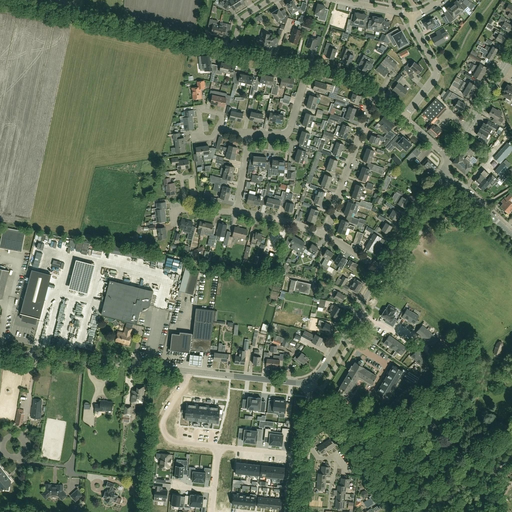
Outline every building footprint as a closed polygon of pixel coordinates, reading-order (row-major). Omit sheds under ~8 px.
[(220,0),(218,4),(224,8),(228,10),(232,8),(233,11),(237,9),(236,8),(238,6),(234,0),(230,0),(226,0),(227,0),(226,0),(220,0)] [(286,5),(291,12),(294,11),(295,12),(298,10),(304,12),(306,4),(302,2),(301,7),(299,7),(297,8),(292,1),(291,1),(289,1),(287,2),(287,4),(286,5)] [(468,7),(463,3),(461,5),(460,5),(456,1),(455,2),(454,1),(451,4),(458,14),(461,11),(462,12),(468,8),(468,7)] [(317,4),(315,14),(318,15),(317,19),(325,21),(327,14),(323,13),(325,6),(324,6),(324,5),(322,4),(321,5),(317,4)] [(458,14),(451,4),(447,7),(448,8),(446,9),(450,14),(446,17),(449,22),(450,23),(456,18),(455,17),(458,14)] [(281,19),(284,24),(286,23),(288,17),(286,13),(282,15),(278,9),(277,10),(276,9),(273,11),(273,12),(271,13),(277,22),(281,19)] [(358,27),(359,23),(361,14),(360,14),(359,13),(357,12),(356,13),(355,13),(353,20),(350,19),(349,25),(355,26),(358,27)] [(363,14),(362,14),(361,14),(359,23),(358,27),(361,27),(361,28),(367,29),(368,23),(365,22),(367,15),(365,15),(365,14),(363,14)] [(372,16),(372,20),(369,19),(368,23),(367,29),(376,31),(376,27),(378,18),(377,17),(375,16),(374,17),(372,16)] [(511,25),(509,24),(510,21),(501,16),(497,21),(502,24),(501,27),(508,31),(511,25)] [(380,17),(380,18),(378,18),(376,27),(376,31),(386,33),(389,26),(387,26),(386,27),(383,26),(384,19),(383,19),(382,18),(380,17)] [(434,18),(424,23),(427,29),(433,26),(435,29),(441,25),(437,19),(436,20),(434,18)] [(217,35),(219,26),(216,25),(217,21),(209,19),(208,26),(212,27),(211,34),(217,35)] [(297,44),(301,31),(302,29),(310,32),(311,26),(303,23),(295,21),(294,23),(299,25),(298,30),(293,28),(289,41),(297,44)] [(225,27),(219,26),(217,35),(223,37),(225,31),(229,32),(231,25),(226,24),(225,27)] [(437,36),(432,39),(434,41),(433,42),(435,45),(436,45),(445,40),(443,37),(447,35),(443,28),(436,32),(438,35),(437,36)] [(501,43),(504,37),(499,34),(499,32),(495,30),(493,34),(497,36),(495,39),(501,43)] [(387,34),(391,41),(394,40),(397,45),(398,49),(402,47),(401,46),(405,44),(405,45),(409,43),(407,39),(406,40),(401,31),(396,34),(394,31),(387,34)] [(267,47),(268,44),(273,45),(275,38),(269,36),(270,35),(262,33),(261,38),(260,38),(259,38),(258,38),(257,39),(257,41),(258,42),(259,42),(260,42),(259,45),(267,47)] [(315,43),(319,44),(321,37),(317,36),(316,39),(314,39),(314,38),(311,36),(310,37),(309,37),(306,47),(313,49),(315,43)] [(327,52),(326,57),(327,57),(326,58),(330,59),(330,58),(333,59),(336,49),(332,48),(333,44),(326,42),(324,50),(327,51),(327,52)] [(491,48),(486,45),(484,49),(494,55),(497,49),(492,46),(491,48)] [(494,55),(484,49),(481,47),(479,51),(483,53),(482,55),(482,57),(485,58),(484,61),(489,64),(494,55)] [(344,48),(341,55),(340,58),(343,59),(342,62),(343,62),(343,63),(346,65),(346,64),(349,65),(353,55),(346,53),(348,49),(344,48)] [(481,60),(476,57),(470,53),(468,56),(479,63),(481,60)] [(362,54),(358,61),(356,63),(359,65),(358,68),(359,68),(359,69),(362,71),(362,70),(365,71),(366,68),(369,70),(369,69),(370,69),(372,65),(371,65),(372,64),(369,63),(370,62),(363,59),(365,55),(362,54)] [(391,70),(395,65),(397,63),(387,55),(386,57),(375,70),(378,72),(384,76),(388,71),(385,68),(387,66),(391,70)] [(205,70),(206,70),(207,72),(209,72),(209,71),(215,73),(217,65),(211,64),(210,56),(201,57),(202,64),(204,63),(205,70)] [(407,66),(404,67),(408,75),(411,73),(412,71),(414,71),(418,74),(422,69),(420,67),(420,66),(419,65),(418,65),(414,62),(411,65),(409,63),(407,66)] [(226,72),(228,64),(221,63),(220,68),(217,67),(217,65),(215,73),(221,75),(222,71),(226,72)] [(483,74),(487,68),(480,64),(478,67),(471,63),(471,64),(470,63),(469,64),(466,63),(469,65),(483,74)] [(235,66),(228,64),(226,72),(230,73),(230,76),(235,78),(235,76),(237,72),(234,71),(235,66)] [(480,80),(483,74),(469,65),(468,65),(469,65),(468,66),(469,67),(468,69),(475,73),(473,76),(480,80)] [(472,76),(463,70),(464,68),(462,67),(459,72),(470,79),(472,76)] [(244,83),(246,75),(243,74),(244,73),(240,73),(240,74),(239,77),(237,83),(234,83),(232,90),(231,96),(230,97),(233,97),(234,94),(237,84),(240,85),(241,84),(241,82),(244,83)] [(265,86),(267,76),(261,74),(259,85),(265,86)] [(399,83),(403,77),(400,74),(399,74),(395,80),(399,83)] [(251,85),(253,77),(254,76),(250,75),(250,76),(246,75),(244,83),(248,84),(251,85)] [(274,77),(267,76),(265,86),(267,86),(268,84),(272,85),(274,77)] [(286,86),(288,78),(282,76),(280,85),(279,88),(282,88),(282,85),(286,86)] [(454,81),(463,86),(466,83),(456,77),(454,81)] [(198,87),(192,88),(193,99),(201,98),(200,89),(204,88),(203,81),(197,82),(198,87)] [(327,84),(326,85),(315,81),(313,89),(324,93),(325,90),(332,93),(334,86),(327,84)] [(469,98),(473,92),(466,88),(463,86),(454,81),(451,85),(457,89),(457,88),(461,91),(462,89),(464,91),(462,94),(469,98)] [(469,82),(466,88),(473,92),(476,86),(469,82)] [(393,89),(402,97),(407,91),(398,83),(393,89)] [(511,96),(511,85),(510,86),(507,85),(503,91),(504,92),(502,96),(510,100),(511,96)] [(217,105),(219,96),(215,95),(216,92),(210,91),(209,97),(212,98),(210,104),(217,105)] [(447,91),(441,99),(444,101),(450,92),(447,91)] [(360,96),(352,93),(351,93),(350,95),(351,96),(351,97),(350,100),(358,103),(360,96)] [(465,104),(461,101),(462,99),(452,93),(451,93),(449,96),(450,97),(455,100),(454,101),(456,103),(454,107),(455,107),(453,109),(456,110),(457,108),(461,111),(465,104)] [(224,106),(225,101),(228,101),(230,96),(224,94),(223,97),(219,96),(217,105),(224,106)] [(309,95),(308,101),(316,103),(317,97),(309,95)] [(432,122),(443,111),(446,108),(436,98),(422,113),(425,116),(430,121),(432,122)] [(344,105),(345,102),(336,99),(335,99),(334,104),(332,107),(335,108),(335,107),(337,107),(338,104),(343,106),(344,105)] [(314,109),(316,103),(308,101),(306,107),(314,109)] [(356,109),(349,107),(350,104),(348,103),(345,102),(344,105),(349,107),(348,109),(343,108),(342,111),(354,115),(356,109)] [(273,113),(274,110),(272,109),(273,104),(269,103),(267,110),(270,111),(268,120),(269,120),(269,121),(271,122),(272,121),(275,121),(277,114),(273,113)] [(335,108),(332,107),(332,108),(330,113),(329,116),(339,119),(340,116),(333,114),(335,108)] [(492,107),(488,114),(496,119),(494,122),(500,125),(502,121),(498,118),(502,112),(498,109),(497,110),(492,107)] [(184,111),(184,116),(180,116),(180,119),(183,119),(192,117),(192,116),(194,116),(193,110),(184,111)] [(284,115),(283,115),(284,112),(281,111),(280,114),(277,114),(275,121),(282,123),(284,115)] [(351,121),(354,115),(342,111),(347,112),(345,118),(351,121)] [(305,113),(304,119),(312,121),(314,115),(305,113)] [(378,123),(381,125),(379,127),(386,133),(383,137),(391,140),(396,135),(395,134),(390,130),(394,125),(384,116),(378,123)] [(193,124),(192,117),(183,119),(183,122),(179,123),(180,123),(177,123),(177,125),(180,124),(180,126),(184,125),(193,124)] [(310,127),(312,121),(304,119),(302,125),(310,127)] [(494,131),(496,127),(497,126),(488,120),(485,124),(483,123),(480,128),(490,134),(493,133),(494,132),(494,131)] [(437,126),(436,126),(435,125),(434,126),(431,123),(432,122),(430,121),(424,127),(427,130),(435,137),(437,135),(440,135),(443,132),(442,131),(437,126)] [(194,129),(193,124),(184,125),(184,129),(180,129),(181,132),(185,131),(185,130),(194,129)] [(347,132),(350,126),(343,124),(342,127),(337,125),(336,128),(347,132)] [(345,138),(347,132),(336,128),(335,132),(336,132),(335,135),(345,138)] [(486,138),(488,134),(490,135),(490,134),(480,128),(476,134),(482,138),(481,140),(486,143),(489,140),(486,138)] [(302,131),(300,137),(308,139),(310,133),(302,131)] [(173,134),(173,140),(174,140),(176,148),(174,148),(175,152),(184,151),(183,143),(184,143),(184,138),(180,138),(179,133),(173,134)] [(391,141),(385,138),(377,134),(376,137),(371,135),(369,142),(378,145),(379,140),(384,142),(384,140),(390,143),(391,141)] [(229,145),(228,148),(220,146),(220,143),(221,143),(223,138),(219,136),(215,149),(219,149),(222,150),(235,153),(237,147),(229,145)] [(306,145),(308,139),(300,137),(298,143),(306,145)] [(406,151),(409,148),(411,146),(411,145),(402,137),(397,143),(393,139),(386,148),(390,151),(394,146),(396,147),(399,145),(406,151)] [(499,165),(510,152),(511,150),(511,140),(511,139),(508,143),(507,143),(487,165),(493,170),(498,165),(499,165)] [(343,144),(337,142),(336,142),(335,145),(331,143),(330,146),(341,150),(343,144)] [(208,145),(202,146),(203,154),(206,154),(207,157),(208,157),(208,158),(209,158),(210,158),(211,157),(211,156),(214,156),(214,155),(215,152),(209,153),(208,145)] [(339,156),(341,150),(330,146),(329,149),(333,151),(332,154),(339,156)] [(477,160),(473,156),(472,156),(475,153),(467,146),(458,156),(458,155),(452,163),(465,174),(471,166),(471,167),(477,160)] [(305,154),(306,151),(309,152),(310,149),(308,149),(304,147),(303,150),(298,149),(296,155),(304,157),(306,158),(307,155),(305,154)] [(366,148),(364,154),(372,157),(374,151),(366,148)] [(234,159),(235,153),(222,150),(227,152),(225,157),(234,159)] [(370,163),(372,157),(364,154),(362,160),(370,163)] [(434,154),(430,158),(435,164),(440,160),(434,154)] [(302,163),(304,157),(296,155),(294,161),(302,163)] [(259,166),(260,157),(253,156),(253,158),(252,158),(252,159),(250,159),(248,172),(252,172),(252,170),(255,170),(255,166),(259,166)] [(266,157),(260,157),(259,166),(262,166),(262,169),(268,170),(269,162),(266,162),(266,157)] [(189,167),(188,160),(178,161),(177,158),(171,159),(172,165),(177,164),(177,169),(189,167)] [(330,158),(328,163),(336,166),(338,160),(330,158)] [(277,172),(278,169),(278,160),(278,159),(275,159),(274,159),(274,160),(272,160),(272,164),(269,164),(269,162),(268,170),(267,177),(271,177),(271,172),(274,172),(277,172)] [(431,174),(437,168),(427,159),(421,165),(431,174)] [(500,176),(503,172),(508,167),(503,162),(495,171),(500,176)] [(334,172),(336,166),(328,163),(326,169),(334,172)] [(234,167),(229,166),(225,165),(225,168),(221,168),(220,171),(232,173),(234,167)] [(315,171),(316,171),(317,169),(311,167),(309,174),(313,176),(313,174),(315,171)] [(368,173),(369,169),(362,167),(360,173),(370,176),(371,174),(368,173)] [(287,179),(295,179),(296,170),(287,169),(287,170),(288,170),(287,179)] [(426,180),(430,176),(423,169),(419,174),(426,180)] [(231,180),(232,173),(220,171),(220,173),(220,174),(223,175),(222,178),(231,180)] [(492,185),(496,180),(498,181),(499,180),(502,183),(506,178),(505,177),(506,175),(503,172),(500,176),(497,178),(492,174),(487,180),(485,179),(486,178),(485,177),(478,185),(477,186),(482,190),(489,183),(492,185)] [(365,181),(367,175),(370,176),(360,173),(358,179),(365,181)] [(325,174),(322,180),(330,182),(332,176),(325,174)] [(478,185),(485,177),(481,174),(477,178),(477,177),(473,181),(478,185)] [(163,179),(164,186),(165,186),(166,195),(175,194),(174,183),(170,183),(170,178),(163,179)] [(231,188),(226,187),(221,185),(222,182),(220,181),(209,179),(208,182),(218,184),(216,191),(221,192),(229,194),(231,188)] [(328,188),(330,182),(322,180),(320,185),(328,188)] [(272,207),(274,196),(272,196),(272,193),(269,192),(270,188),(269,188),(270,183),(268,182),(266,189),(263,201),(266,202),(265,205),(272,207)] [(316,190),(317,187),(306,183),(303,191),(305,192),(307,188),(309,187),(316,190)] [(407,200),(402,197),(401,196),(403,192),(404,193),(407,188),(399,184),(397,188),(398,189),(395,193),(399,195),(395,202),(403,207),(407,200)] [(293,194),(289,193),(291,186),(287,185),(286,192),(285,192),(283,203),(286,204),(285,210),(285,211),(288,212),(289,211),(292,212),(294,204),(290,203),(293,194)] [(356,185),(354,191),(365,195),(361,193),(363,187),(356,185)] [(259,206),(260,200),(263,201),(266,189),(263,189),(261,195),(260,195),(259,197),(255,196),(253,204),(259,206)] [(325,192),(324,192),(317,190),(315,196),(323,198),(325,192)] [(280,203),(283,203),(285,192),(282,191),(281,197),(275,195),(274,196),(272,207),(278,209),(280,203)] [(364,197),(365,195),(354,191),(351,197),(359,199),(360,196),(364,197)] [(511,197),(511,196),(511,194),(511,193),(509,194),(506,198),(505,197),(501,201),(503,203),(500,206),(508,213),(511,208),(511,205),(511,204),(511,202),(509,200),(511,197)] [(253,204),(255,196),(248,194),(246,203),(253,204)] [(321,204),(323,198),(315,196),(313,202),(321,204)] [(156,203),(156,208),(152,209),(152,211),(155,211),(164,209),(166,208),(165,202),(156,203)] [(348,202),(345,208),(357,212),(358,209),(354,208),(355,204),(348,202)] [(311,208),(309,214),(316,216),(318,210),(311,208)] [(356,214),(357,212),(345,208),(343,214),(347,215),(351,216),(352,213),(356,214)] [(165,216),(164,209),(155,211),(155,214),(152,215),(152,218),(156,217),(165,216)] [(397,217),(399,213),(393,209),(389,216),(395,220),(396,220),(397,220),(398,217),(397,217)] [(303,212),(299,211),(297,210),(295,214),(298,215),(297,217),(300,218),(302,214),(303,214),(303,212)] [(385,219),(372,210),(370,214),(383,222),(385,219)] [(314,222),(316,216),(309,214),(307,220),(314,222)] [(166,221),(165,216),(156,217),(156,221),(152,221),(153,224),(157,223),(166,221)] [(347,226),(349,222),(345,221),(341,219),(339,225),(353,230),(354,227),(350,225),(349,226),(347,226)] [(195,227),(192,226),(192,223),(181,220),(179,227),(183,228),(182,231),(183,232),(193,235),(195,227)] [(215,227),(212,227),(212,225),(200,221),(198,229),(199,229),(197,234),(203,235),(203,234),(209,235),(208,243),(211,244),(210,246),(211,246),(211,244),(213,235),(215,227)] [(224,237),(227,225),(219,223),(216,236),(213,235),(211,244),(211,246),(214,247),(215,239),(220,240),(221,236),(224,237)] [(387,234),(391,226),(385,223),(381,230),(387,234)] [(348,235),(350,229),(353,230),(339,225),(337,231),(348,235)] [(4,227),(0,245),(0,247),(22,252),(26,231),(4,227)] [(157,228),(158,239),(166,238),(165,227),(157,228)] [(232,236),(245,239),(247,230),(234,227),(232,236)] [(255,232),(255,234),(253,233),(251,242),(260,244),(262,234),(255,232)] [(373,233),(370,238),(370,239),(369,240),(378,246),(379,245),(380,245),(381,245),(384,240),(373,233)] [(293,249),(299,239),(294,236),(291,239),(290,242),(293,244),(290,248),(293,249)] [(301,249),(303,245),(305,242),(299,239),(293,249),(295,251),(297,247),(301,249)] [(377,248),(378,246),(369,240),(365,248),(372,252),(371,253),(375,255),(378,250),(378,248),(377,248)] [(312,243),(309,248),(306,247),(305,249),(311,252),(309,257),(315,260),(320,251),(317,249),(318,247),(312,243)] [(205,249),(203,246),(193,251),(195,254),(205,249)] [(322,256),(326,258),(322,264),(323,269),(326,270),(331,263),(334,258),(331,256),(332,253),(326,249),(322,256)] [(142,253),(141,261),(164,263),(165,256),(142,253)] [(343,256),(339,254),(334,262),(339,266),(338,268),(341,270),(346,262),(343,261),(345,258),(342,257),(343,256)] [(355,263),(354,263),(350,260),(348,263),(346,262),(345,265),(346,266),(350,269),(353,271),(357,264),(355,263)] [(86,294),(94,266),(77,261),(69,289),(86,294)] [(9,271),(0,268),(0,299),(2,299),(9,271)] [(51,274),(31,269),(20,313),(22,314),(21,319),(26,320),(26,321),(31,322),(31,321),(36,323),(35,323),(36,323),(37,317),(40,318),(51,274)] [(185,293),(193,295),(199,271),(192,269),(185,293)] [(341,279),(338,278),(334,284),(342,288),(348,279),(343,276),(341,279)] [(310,284),(296,280),(287,278),(287,280),(286,280),(283,291),(293,293),(294,290),(308,293),(310,284)] [(357,293),(362,283),(355,279),(349,288),(357,293)] [(153,291),(145,289),(110,280),(101,315),(136,324),(139,312),(149,307),(153,291)] [(341,302),(344,296),(337,291),(334,298),(341,302)] [(319,302),(318,307),(324,308),(325,300),(315,298),(314,300),(316,300),(316,301),(319,302)] [(336,318),(341,310),(335,306),(332,304),(330,308),(329,311),(331,312),(330,314),(336,318)] [(395,310),(395,309),(389,305),(387,309),(385,308),(383,311),(384,312),(381,316),(386,319),(385,322),(392,326),(396,320),(393,318),(394,316),(393,315),(395,310)] [(213,324),(214,311),(214,310),(195,308),(193,334),(190,334),(180,332),(180,335),(172,334),(170,350),(189,352),(190,350),(210,352),(213,324)] [(408,320),(413,312),(407,309),(401,317),(404,319),(405,318),(408,320)] [(217,321),(218,311),(214,311),(213,324),(225,325),(225,322),(219,321),(217,321)] [(413,312),(408,320),(407,321),(410,323),(411,322),(414,324),(413,325),(414,325),(419,316),(413,312)] [(328,332),(331,326),(325,323),(322,327),(319,325),(317,328),(324,332),(325,330),(328,332)] [(421,336),(427,330),(422,325),(415,332),(418,335),(419,334),(421,336)] [(115,341),(123,343),(128,344),(131,335),(130,335),(131,329),(125,327),(124,333),(118,332),(115,341)] [(312,341),(314,336),(304,330),(301,336),(312,341)] [(426,341),(433,334),(427,330),(421,336),(421,337),(423,340),(424,339),(426,341)] [(323,340),(322,339),(323,338),(315,334),(314,336),(312,341),(311,342),(319,345),(320,344),(320,345),(323,340)] [(438,339),(433,334),(426,341),(426,342),(429,344),(432,346),(431,346),(431,347),(438,339)] [(287,347),(288,348),(290,345),(288,344),(289,341),(288,341),(289,340),(289,339),(286,337),(286,338),(275,335),(272,343),(279,345),(281,342),(282,342),(281,346),(287,348),(287,347)] [(389,347),(395,339),(389,335),(383,343),(386,345),(387,345),(389,347)] [(242,339),(241,341),(240,341),(240,345),(244,346),(243,350),(248,350),(249,341),(248,341),(249,339),(242,339)] [(395,351),(400,343),(395,339),(389,347),(392,350),(392,349),(395,351)] [(498,356),(501,354),(503,346),(503,343),(500,342),(497,344),(494,352),(495,355),(498,356)] [(220,361),(222,343),(218,343),(217,353),(214,353),(213,360),(220,361)] [(400,343),(395,351),(392,355),(394,357),(397,353),(397,354),(398,353),(401,355),(400,356),(406,348),(400,343)] [(416,361),(422,354),(418,349),(410,356),(413,359),(413,358),(416,361)] [(244,365),(245,354),(244,354),(244,351),(239,350),(239,356),(235,356),(234,364),(244,365)] [(308,358),(301,353),(299,351),(293,359),(295,361),(302,366),(308,358)] [(272,366),(273,359),(269,359),(270,353),(268,352),(264,352),(263,359),(266,359),(266,365),(272,366)] [(279,367),(279,360),(283,361),(284,354),(281,354),(280,354),(280,356),(277,356),(274,355),(273,359),(272,366),(279,367)] [(420,366),(427,360),(422,354),(416,361),(415,361),(418,364),(420,366)] [(203,356),(190,355),(189,365),(202,367),(203,356)] [(370,383),(371,384),(376,376),(364,368),(364,367),(361,366),(363,363),(363,362),(363,361),(362,360),(361,360),(360,360),(360,361),(359,360),(357,363),(355,362),(352,366),(351,365),(348,370),(349,371),(339,387),(339,388),(336,393),(347,400),(351,394),(348,393),(358,376),(365,380),(364,381),(369,384),(370,383)] [(427,360),(420,366),(420,367),(422,369),(423,369),(425,371),(425,372),(432,365),(427,360)] [(402,370),(394,366),(393,365),(391,368),(389,372),(387,374),(385,378),(383,381),(379,389),(377,392),(378,392),(387,398),(404,370),(403,369),(402,370)] [(138,403),(138,399),(143,399),(144,386),(137,386),(137,391),(133,391),(133,394),(132,394),(131,402),(138,403)] [(243,402),(242,408),(253,409),(255,398),(252,398),(252,397),(248,397),(247,403),(243,402)] [(255,398),(253,409),(258,410),(258,412),(265,412),(265,405),(260,404),(261,398),(257,398),(255,398)] [(32,407),(31,417),(41,418),(42,408),(41,408),(42,400),(33,399),(32,407)] [(268,404),(267,413),(279,414),(280,400),(279,400),(280,399),(276,399),(275,400),(274,399),(273,404),(268,404)] [(95,410),(100,411),(100,409),(112,410),(112,402),(104,401),(105,401),(100,400),(100,405),(95,404),(95,410)] [(280,400),(279,414),(279,412),(284,413),(284,417),(290,417),(292,404),(286,404),(286,401),(280,400)] [(24,410),(18,409),(16,424),(22,425),(24,410)] [(427,417),(427,426),(435,424),(434,417),(427,417)] [(239,428),(239,435),(242,435),(242,437),(244,437),(243,442),(246,442),(245,443),(250,443),(251,430),(245,430),(245,429),(239,428)] [(277,432),(276,445),(278,445),(282,446),(283,440),(288,441),(289,429),(282,428),(282,432),(277,432)] [(251,430),(250,443),(254,444),(254,443),(256,443),(257,436),(261,437),(262,429),(256,429),(256,431),(251,430)] [(265,429),(264,438),(269,439),(269,444),(273,445),(273,444),(276,445),(277,432),(270,431),(270,429),(265,429)] [(329,438),(323,443),(328,450),(334,446),(333,444),(335,443),(333,440),(331,441),(329,438)] [(328,450),(323,443),(317,447),(318,450),(317,451),(319,454),(321,453),(322,454),(328,450)] [(156,454),(156,458),(161,459),(160,467),(162,467),(162,468),(163,469),(164,469),(165,469),(166,469),(166,468),(169,468),(169,464),(170,464),(171,459),(170,459),(170,455),(161,454),(156,454)] [(174,476),(175,476),(182,477),(183,477),(182,477),(183,469),(187,470),(188,462),(181,461),(181,465),(176,464),(176,465),(176,466),(175,476),(174,476)] [(321,466),(321,474),(329,474),(330,467),(328,467),(329,464),(324,464),(324,466),(321,466)] [(0,466),(0,489),(9,491),(10,480),(0,466)] [(189,467),(189,474),(192,474),(192,481),(193,481),(193,482),(197,483),(197,482),(198,482),(200,470),(195,470),(195,468),(189,467)] [(200,470),(198,482),(199,482),(199,483),(204,484),(204,483),(205,483),(205,477),(207,478),(207,476),(210,477),(211,468),(204,468),(204,471),(200,470)] [(331,474),(329,474),(321,474),(318,473),(317,481),(325,482),(326,477),(330,477),(331,474)] [(341,478),(340,486),(349,486),(349,479),(346,479),(347,476),(342,476),(342,478),(341,478)] [(325,489),(325,482),(317,481),(316,488),(319,489),(319,491),(323,491),(323,489),(325,489)] [(112,489),(113,488),(114,485),(107,482),(105,487),(107,488),(105,492),(103,497),(107,499),(106,501),(106,502),(106,503),(107,504),(108,504),(109,504),(110,504),(111,504),(111,503),(112,501),(116,502),(118,496),(114,494),(116,491),(112,489)] [(154,482),(153,487),(155,488),(154,497),(154,501),(166,502),(166,498),(167,498),(167,490),(161,489),(161,488),(162,488),(162,483),(160,483),(154,482)] [(62,491),(63,488),(63,485),(58,485),(58,486),(56,486),(53,486),(51,486),(51,485),(46,484),(46,490),(47,490),(47,491),(45,491),(43,494),(43,495),(45,498),(46,498),(49,496),(49,495),(59,495),(59,496),(61,499),(63,499),(65,496),(66,495),(63,492),(62,492),(62,491)] [(345,494),(345,488),(346,486),(349,487),(349,486),(340,486),(337,485),(336,490),(333,490),(333,493),(345,494)] [(77,490),(71,496),(75,501),(82,495),(77,490)] [(344,503),(345,494),(333,493),(332,495),(336,496),(335,502),(344,503)] [(173,494),(172,506),(181,507),(184,508),(184,507),(185,500),(180,499),(180,495),(173,494)] [(185,500),(184,507),(191,508),(191,506),(196,506),(197,495),(194,495),(190,495),(190,500),(185,499),(185,500)] [(197,495),(196,506),(202,507),(201,511),(205,511),(206,503),(203,503),(203,496),(200,495),(197,495)] [(369,498),(364,502),(368,508),(373,504),(376,502),(373,498),(370,499),(369,498)] [(344,509),(344,503),(335,502),(335,508),(338,508),(338,511),(342,511),(342,509),(344,509)] [(363,509),(364,505),(351,503),(350,508),(353,509),(353,511),(354,511),(356,507),(363,509)]
